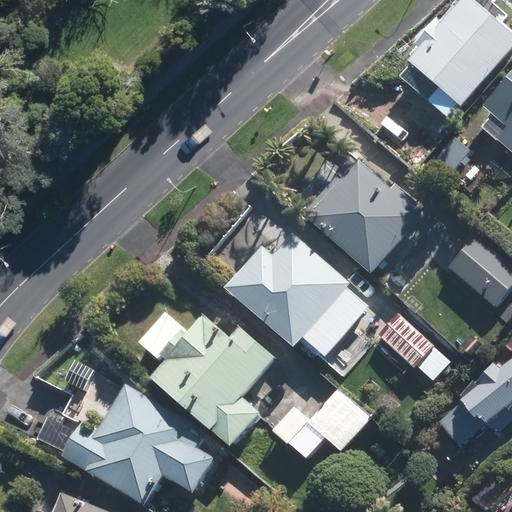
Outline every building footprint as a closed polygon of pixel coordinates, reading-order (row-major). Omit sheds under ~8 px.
[(511,55),(511,21),(487,0),(470,0),(453,21),(447,16),(424,42),(430,47),(420,59),(471,103),(511,55)] [(511,82),(479,122),(511,149),(511,82)] [(433,136),(400,108),(383,128),(416,156),(433,136)] [(422,206),(425,203),(370,154),(317,213),(382,271),(433,215),(422,206)] [(273,244),(237,285),(305,345),(314,334),(335,353),(380,301),(301,232),(283,252),(273,244)] [(511,259),(482,235),(455,266),(503,306),(511,294),(511,259)] [(151,339),(138,355),(243,441),(271,408),(255,395),(288,355),(247,322),(239,331),(215,311),(200,329),(176,309),(151,339)] [(403,313),(385,333),(439,379),(457,359),(403,313)] [(511,366),(445,419),(467,446),(511,410),(511,366)] [(93,418),(73,453),(161,501),(176,472),(207,489),(226,454),(208,445),(214,434),(202,427),(205,421),(131,380),(106,425),(93,418)] [(341,511),(354,497),(334,481),(308,511),(341,511)] [(125,511),(70,491),(61,511),(125,511)]
